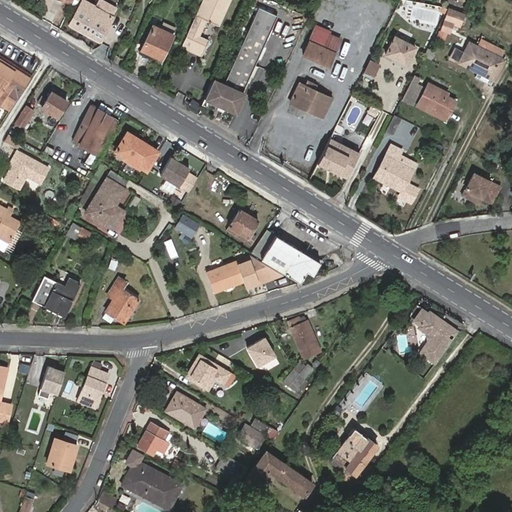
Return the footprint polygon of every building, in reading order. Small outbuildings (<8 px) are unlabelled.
[(83,0),(82,0),(70,25),(101,41),(114,16),(112,15),(116,7),(112,6),(107,4),(103,2),(101,0),(99,0),(96,7),(83,0)] [(204,0),(184,45),(200,53),(206,40),(197,36),(205,19),(217,24),(227,0),(204,0)] [(249,27),(267,34),(275,16),(258,8),(249,27)] [(465,14),(448,9),(444,19),(461,25),(465,14)] [(450,32),(454,22),(444,19),(441,29),(450,32)] [(173,34),(153,25),(142,50),(162,59),(173,34)] [(243,91),(267,34),(249,27),(224,83),(243,91)] [(334,53),(339,40),(315,29),(309,42),(334,53)] [(415,48),(394,37),(386,54),(406,65),(415,48)] [(482,39),(478,46),(500,58),(504,50),(482,39)] [(303,56),(327,67),(334,53),(309,42),(303,56)] [(480,69),(496,76),(505,60),(500,58),(478,46),(470,42),(465,53),(460,63),(478,72),(480,69)] [(432,59),(436,51),(428,48),(425,56),(432,59)] [(451,58),(460,63),(465,53),(456,49),(451,58)] [(369,58),(364,72),(376,77),(381,63),(369,58)] [(0,64),(11,71),(13,69),(0,61),(0,64)] [(0,64),(0,96),(2,98),(0,100),(0,103),(7,108),(26,77),(13,69),(11,71),(0,64)] [(478,72),(476,78),(491,86),(496,76),(480,69),(478,72)] [(419,78),(413,75),(410,80),(416,83),(419,78)] [(215,102),(224,83),(215,79),(206,98),(215,102)] [(416,83),(410,80),(401,98),(411,104),(421,85),(416,83)] [(304,86),(313,90),(316,85),(306,81),(304,86)] [(427,82),(425,85),(443,94),(445,90),(427,82)] [(238,112),(247,93),(243,91),(224,83),(215,102),(238,112)] [(330,98),(313,90),(304,86),(300,84),(292,101),(322,115),(330,98)] [(443,94),(425,85),(415,104),(431,112),(433,109),(445,114),(452,99),(443,94)] [(57,116),(67,101),(51,91),(46,98),(43,97),(38,103),(41,105),(40,107),(57,116)] [(193,100),(190,108),(198,110),(200,102),(193,100)] [(13,127),(20,131),(33,110),(26,106),(13,127)] [(101,158),(120,122),(93,106),(72,141),(101,158)] [(433,109),(431,112),(444,118),(445,114),(433,109)] [(402,115),(394,111),(390,120),(397,124),(402,115)] [(24,136),(10,129),(8,134),(7,136),(21,143),(24,136)] [(146,170),(158,151),(128,133),(116,151),(127,158),(126,160),(139,168),(140,166),(146,170)] [(56,144),(48,140),(45,145),(53,149),(56,144)] [(356,159),(327,143),(318,162),(347,178),(356,159)] [(402,151),(391,145),(375,176),(402,190),(413,169),(397,160),(402,151)] [(22,184),(23,182),(29,171),(43,179),(51,163),(19,146),(15,152),(17,153),(19,155),(17,160),(12,161),(5,175),(22,184)] [(188,167),(170,156),(159,173),(178,185),(186,171),(188,167)] [(110,211),(114,204),(128,180),(111,169),(85,213),(113,229),(120,217),(110,211)] [(29,171),(23,182),(37,190),(43,179),(29,171)] [(197,178),(186,171),(178,185),(189,191),(197,178)] [(501,188),(474,174),(463,196),(474,202),(477,197),(482,200),(492,205),(501,188)] [(136,207),(141,196),(128,190),(123,201),(136,207)] [(0,236),(9,242),(20,220),(11,216),(13,211),(9,210),(0,204),(0,236)] [(124,210),(114,204),(110,211),(120,217),(124,210)] [(255,219),(236,207),(223,228),(242,240),(255,219)] [(190,235),(198,223),(184,214),(176,227),(190,235)] [(73,223),(69,230),(67,235),(86,245),(92,233),(73,223)] [(320,261),(278,235),(262,259),(301,282),(307,271),(313,274),(320,261)] [(9,242),(0,236),(0,243),(7,246),(9,242)] [(172,258),(179,255),(172,238),(165,240),(172,258)] [(252,254),(235,262),(243,282),(246,288),(283,273),(252,254)] [(235,262),(234,260),(206,271),(215,293),(243,282),(235,262)] [(65,317),(81,285),(71,279),(67,285),(57,280),(56,282),(45,276),(33,301),(65,317)] [(122,289),(125,282),(119,278),(108,296),(113,299),(107,311),(124,322),(138,299),(122,289)] [(416,318),(421,322),(427,313),(422,309),(416,318)] [(420,351),(436,362),(451,341),(448,339),(446,323),(429,310),(427,313),(421,322),(418,326),(426,331),(428,340),(420,351)] [(301,321),(299,317),(289,321),(303,358),(319,351),(306,320),(301,321)] [(458,331),(446,323),(448,339),(451,341),(458,331)] [(263,337),(246,347),(257,365),(274,355),(263,337)] [(199,355),(193,365),(195,367),(188,379),(207,390),(215,378),(227,386),(234,375),(199,355)] [(299,358),(281,383),(295,393),(313,368),(299,358)] [(31,365),(22,362),(19,370),(28,373),(31,365)] [(54,367),(48,365),(39,394),(47,397),(49,390),(57,393),(65,370),(54,367)] [(97,394),(100,395),(109,374),(90,365),(77,398),(92,404),(97,394)] [(195,367),(193,365),(185,377),(188,379),(195,367)] [(0,400),(7,368),(0,366),(0,420),(8,422),(12,406),(0,403),(0,400)] [(194,427),(205,408),(176,392),(165,410),(194,427)] [(264,433),(267,435),(271,428),(254,418),(250,425),(264,433)] [(162,438),(166,431),(152,422),(138,445),(153,454),(156,449),(167,455),(172,445),(169,443),(162,438)] [(250,425),(246,422),(237,436),(255,447),(264,433),(250,425)] [(355,474),(377,445),(354,428),(329,462),(339,470),(342,465),(355,474)] [(174,435),(166,431),(162,438),(169,443),(174,435)] [(54,435),(45,461),(68,468),(76,443),(54,435)] [(270,470),(305,494),(313,483),(266,452),(247,480),(258,488),(270,470)] [(241,463),(225,453),(216,468),(232,478),(241,463)] [(169,507),(181,483),(135,460),(122,484),(169,507)] [(104,491),(99,500),(112,508),(117,498),(104,491)] [(28,511),(33,500),(25,496),(18,511),(28,511)]
